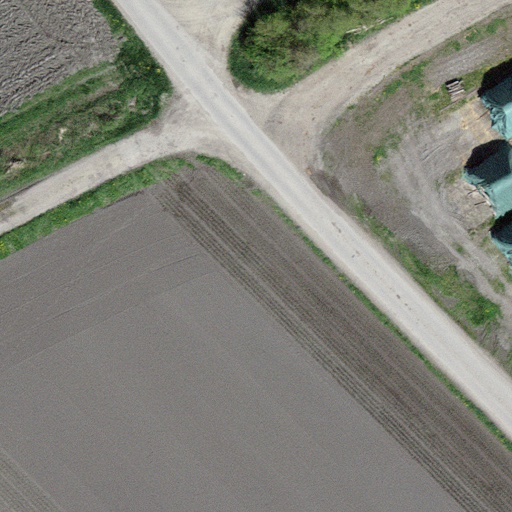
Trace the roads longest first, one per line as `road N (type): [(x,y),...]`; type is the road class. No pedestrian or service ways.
road 1 (unclassified): [(511,400),(238,114),(147,0)]
road 2 (track): [(0,240),(238,114),(479,0)]
